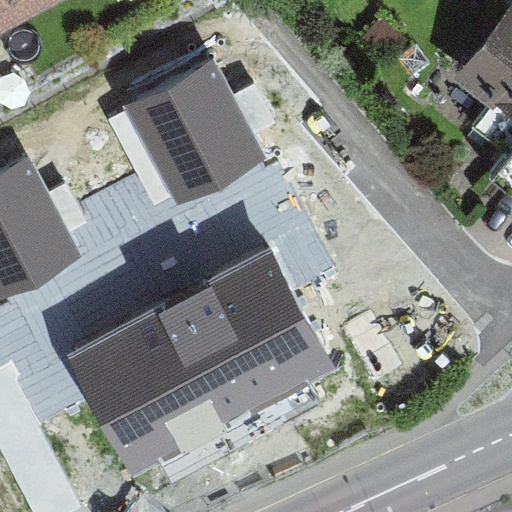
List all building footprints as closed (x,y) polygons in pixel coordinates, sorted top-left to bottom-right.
[(0,0),(0,33),(62,0),(0,0)] [(511,2),(455,78),(492,106),(475,128),(506,152),(487,176),(511,195),(511,2)] [(405,37),(383,15),(362,37),(384,58),(405,37)] [(229,95),(210,59),(136,99),(183,188),(259,147),(249,129),(274,115),(255,80),(229,95)] [(43,197),(24,162),(0,174),(0,287),(74,249),(64,230),(87,218),(68,183),(43,197)] [(330,353),(273,247),(79,351),(136,457),(330,353)]
